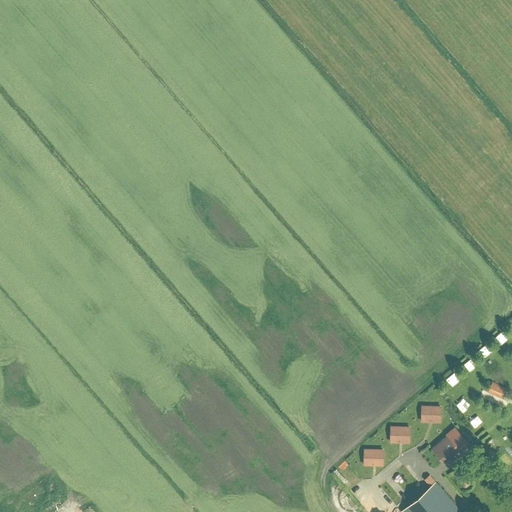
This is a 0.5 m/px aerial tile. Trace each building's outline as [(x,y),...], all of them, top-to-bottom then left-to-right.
[(425,421),(441,421),(441,407),(426,407),(425,421)] [(410,428),(395,427),(395,441),(410,442),(410,428)] [(444,463),(460,449),(448,434),(431,448),(444,463)] [(368,464),(384,464),(384,450),(368,450),(368,464)] [(317,469),(321,480),(334,475),(330,464),(317,469)] [(425,491),(405,468),(381,488),(402,511),(461,511),(436,482),(425,491)] [(19,480),(13,483),(16,488),(22,484),(19,480)] [(342,486),(334,491),(342,504),(350,499),(342,486)] [(331,508),(335,504),(325,492),(321,496),(331,508)]
